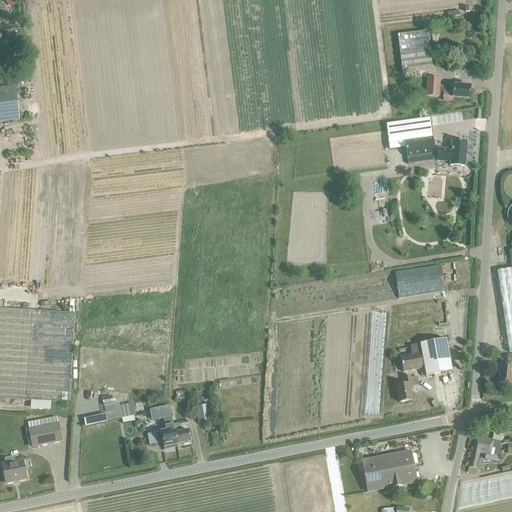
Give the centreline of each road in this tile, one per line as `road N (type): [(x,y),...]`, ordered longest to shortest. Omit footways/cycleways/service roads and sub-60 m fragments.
road 1 (unclassified): [(0,511),(471,416)]
road 2 (unclassified): [(471,416),(502,0)]
